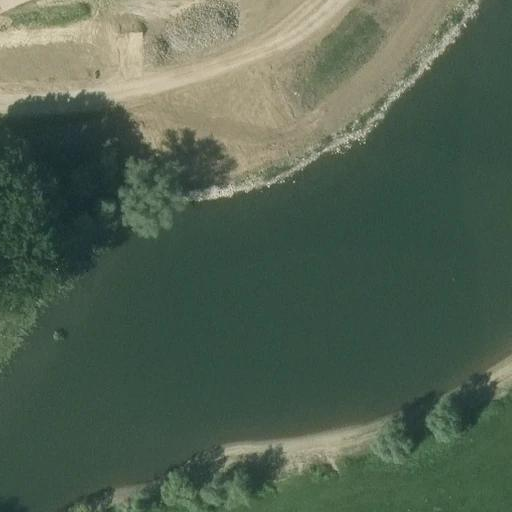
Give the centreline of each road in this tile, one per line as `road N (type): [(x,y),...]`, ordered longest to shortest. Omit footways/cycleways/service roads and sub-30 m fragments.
road 1 (unclassified): [(0,106),(184,89),(261,62),(334,0)]
road 2 (residential): [(209,0),(78,25)]
